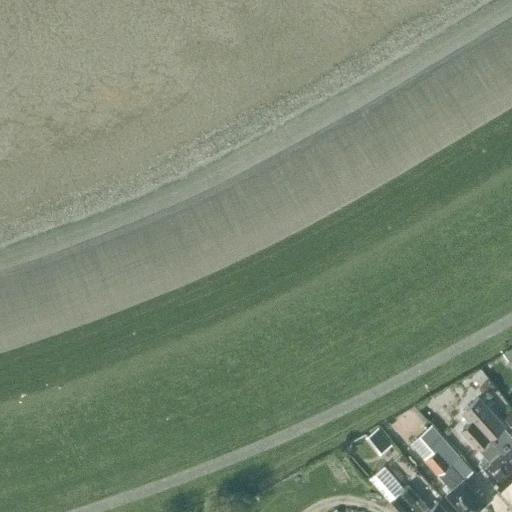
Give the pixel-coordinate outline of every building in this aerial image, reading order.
[(470,419),(496,447),(511,464),(511,432),(508,435),(500,427),(502,425),(477,397),(462,410),(470,419)] [(511,427),(511,411),(511,410),(503,417),(511,427)] [(511,477),(511,464),(496,447),(470,419),(459,429),(476,448),(477,447),(486,456),(478,463),(500,488),(511,477)] [(381,425),(367,436),(381,452),(394,441),(381,425)] [(457,456),(430,425),(410,443),(437,474),(438,474),(445,482),(441,486),(447,492),(445,493),(461,511),(473,511),(484,502),(462,478),(449,463),(457,456)] [(446,511),(436,501),(429,508),(407,484),(403,487),(384,467),(370,479),(399,511),(446,511)]
